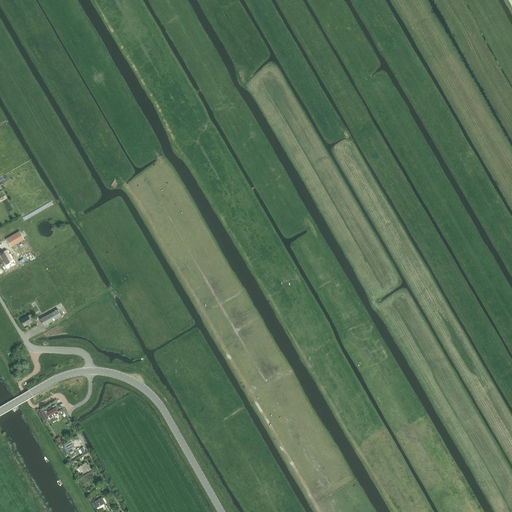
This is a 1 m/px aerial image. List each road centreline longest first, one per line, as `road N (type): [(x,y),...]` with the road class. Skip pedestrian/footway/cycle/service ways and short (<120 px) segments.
road 1 (track): [(318,511),(117,176)]
road 2 (tertiary): [(221,511),(149,393),(89,370)]
road 3 (residential): [(89,370),(84,354),(26,343),(0,298)]
